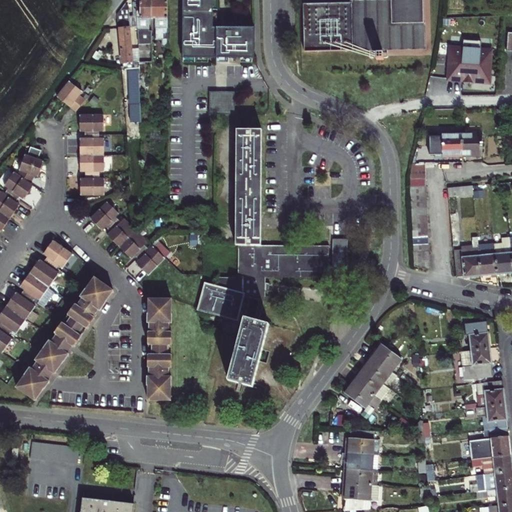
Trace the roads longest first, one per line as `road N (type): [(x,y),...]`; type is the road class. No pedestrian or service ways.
road 1 (residential): [(270,0),(281,75),(301,95),(370,128),(385,148),(386,274)]
road 2 (residential): [(386,274),(362,325),(291,420),(280,458)]
road 3 (residential): [(446,289),(441,173),(511,167)]
road 4 (residential): [(101,388),(138,390),(130,289)]
road 5 (residential): [(121,427),(136,450),(151,453),(203,458),(227,439)]
road 6 (residential): [(0,414),(121,427)]
